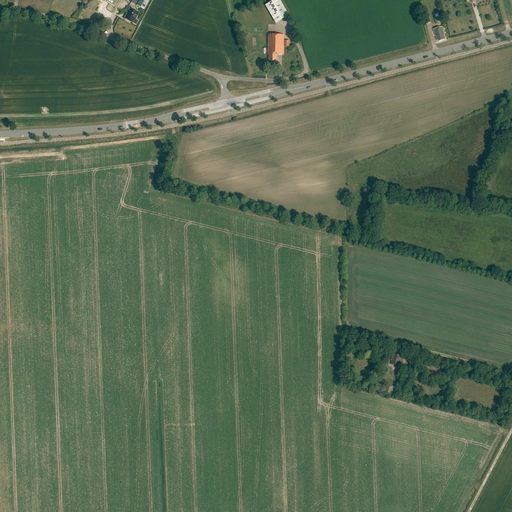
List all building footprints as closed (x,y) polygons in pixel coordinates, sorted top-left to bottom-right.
[(112,9),(117,0),(99,0),(98,1),(112,9)] [(139,0),(137,6),(144,10),(149,0),(139,0)] [(289,15),(280,0),(274,0),(266,5),(276,23),(289,15)] [(135,19),(139,13),(130,8),(128,12),(125,19),(132,23),(134,19),(135,19)] [(309,28),(312,40),(318,38),(315,27),(309,28)] [(433,29),(435,36),(436,36),(437,41),(439,40),(439,41),(445,39),(444,35),(445,35),(442,27),(433,29)] [(284,55),(284,35),(268,34),(267,54),(269,54),(268,61),(277,61),(278,55),(284,55)] [(399,367),(402,358),(400,357),(400,355),(393,353),(391,360),(392,361),(391,365),(399,367)]
